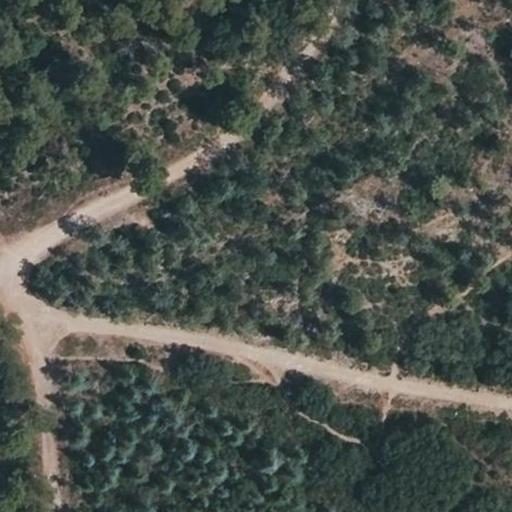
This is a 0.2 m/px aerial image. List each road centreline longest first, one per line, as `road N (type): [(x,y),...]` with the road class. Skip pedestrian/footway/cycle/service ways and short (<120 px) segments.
road 1 (track): [(0,281),(59,235),(219,149),(367,0)]
road 2 (track): [(34,300),(61,360),(55,511)]
